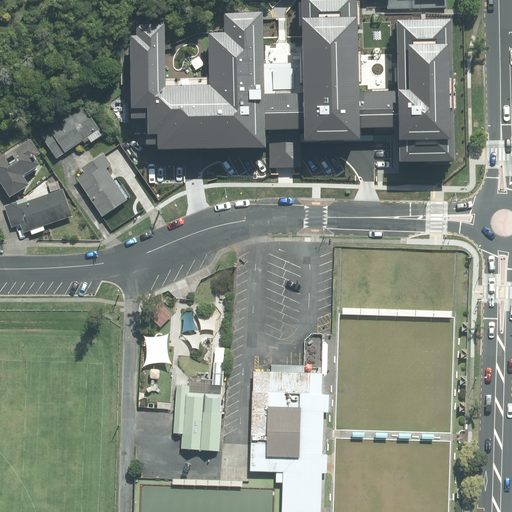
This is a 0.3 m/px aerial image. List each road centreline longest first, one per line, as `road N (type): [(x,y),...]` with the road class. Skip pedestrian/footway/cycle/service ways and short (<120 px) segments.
road 1 (residential): [(0,267),(129,258),(251,217),(365,216)]
road 2 (unknown): [(254,335),(266,242),(290,234),(318,250),(321,307),(297,333),(272,338)]
road 3 (unknown): [(244,218),(227,166),(249,156),(360,161),(365,216)]
road 4 (unknown): [(126,452),(219,464),(234,455),(254,335)]
road 5 (secondary): [(500,378),(486,237)]
road 6 (secondary): [(495,511),(500,378)]
road 7 (secondary): [(500,125),(498,0)]
road 8 (residential): [(365,216),(485,207)]
